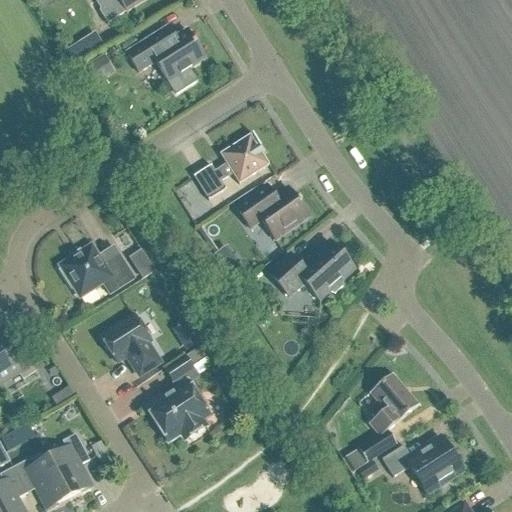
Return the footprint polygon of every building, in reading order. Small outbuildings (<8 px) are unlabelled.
[(115,0),(125,14),(147,0),(115,0)] [(204,61),(185,32),(155,51),(148,40),(125,55),(137,75),(154,65),(174,97),(195,84),(187,72),(204,61)] [(76,46),(65,53),(72,65),(83,59),(76,46)] [(114,75),(102,57),(86,68),(97,86),(114,75)] [(210,168),(192,179),(207,203),(225,192),(220,183),(231,176),(238,187),(268,168),(260,156),(263,154),(251,136),(218,157),(225,167),(214,174),(210,168)] [(274,244),(307,220),(303,214),(305,212),(293,195),(291,197),(286,190),(273,200),(265,188),(234,211),(249,232),(260,224),(274,244)] [(288,300),(299,290),(307,290),(318,304),(329,294),(333,296),(342,289),(340,284),(353,273),(345,264),(347,260),(344,255),(339,252),(336,253),(328,244),(299,269),(288,257),(267,276),(288,300)] [(72,290),(79,300),(101,286),(109,297),(133,281),(117,257),(102,267),(90,249),(80,255),(79,252),(67,260),(68,262),(59,269),(61,272),(59,273),(70,291),(72,290)] [(139,252),(127,259),(142,281),(153,274),(139,252)] [(205,343),(216,335),(202,314),(191,322),(205,343)] [(125,359),(138,379),(159,366),(146,346),(149,343),(133,318),(99,340),(116,365),(125,359)] [(171,333),(185,354),(199,344),(186,324),(171,333)] [(0,342),(0,386),(17,375),(22,382),(34,374),(13,341),(3,347),(0,342)] [(185,359),(165,372),(173,385),(173,384),(193,372),(185,359)] [(367,427),(377,439),(386,434),(393,427),(394,428),(418,407),(392,376),(368,397),(382,414),(367,427)] [(204,428),(201,423),(208,418),(186,385),(177,390),(176,391),(145,411),(167,445),(179,437),(183,442),(204,428)] [(67,389),(59,395),(64,403),(72,397),(67,389)] [(357,452),(366,465),(394,447),(386,434),(377,439),(357,452)] [(11,435),(0,440),(0,441),(6,453),(17,448),(11,435)] [(65,451),(47,461),(68,500),(88,489),(78,469),(88,463),(74,437),(61,444),(65,451)] [(439,440),(409,459),(402,448),(380,462),(392,481),(408,470),(426,497),(461,474),(439,440)] [(101,443),(90,449),(101,468),(111,462),(101,443)] [(47,511),(68,500),(47,461),(29,471),(25,463),(12,470),(26,496),(36,491),(47,511)] [(20,511),(15,502),(26,496),(12,470),(0,476),(0,480),(2,485),(0,485),(0,511),(20,511)]
